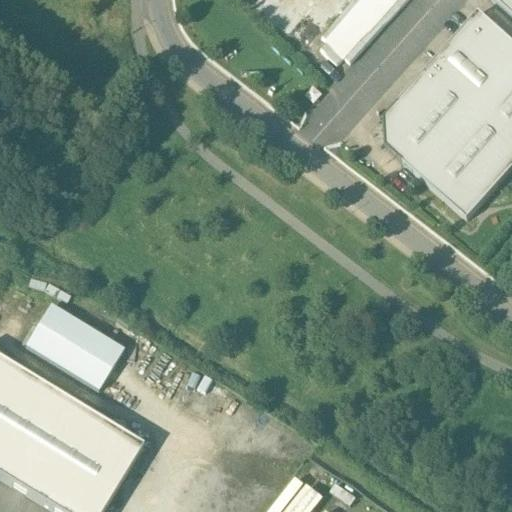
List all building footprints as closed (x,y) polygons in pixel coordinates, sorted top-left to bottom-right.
[(245,0),(311,55),(323,40),(351,64),(404,0),(245,0)] [(511,0),(495,0),(492,4),(511,21),(511,0)] [(511,174),(511,54),(475,22),(383,126),(385,154),(466,226),(511,174)] [(53,310),(28,352),(102,397),(128,354),(53,310)] [(0,483),(46,511),(107,511),(141,454),(0,367),(0,483)] [(300,503),(310,511),(317,511),(326,502),(311,490),(300,503)]
